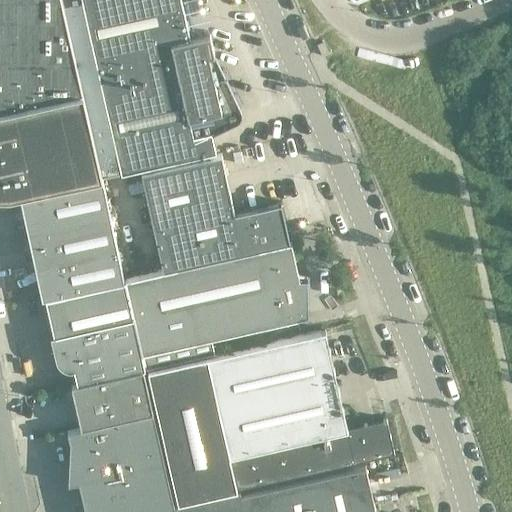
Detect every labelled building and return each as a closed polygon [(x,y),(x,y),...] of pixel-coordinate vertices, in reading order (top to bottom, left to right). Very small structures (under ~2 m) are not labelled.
[(0,0),(0,108),(82,90),(61,0),(0,0)] [(189,37),(180,0),(61,0),(82,90),(101,175),(120,172),(215,151),(211,132),(191,137),(169,41),(189,37)] [(208,32),(189,37),(169,41),(191,137),(211,132),(235,121),(240,113),(240,109),(214,53),(213,53),(208,32)] [(82,90),(0,108),(0,194),(8,195),(17,192),(101,175),(82,90)] [(137,173),(102,181),(109,214),(111,224),(116,246),(123,277),(158,269),(225,254),(288,240),(286,232),(283,217),(280,202),(261,206),(233,213),(226,184),(220,154),(181,163),(137,173)] [(17,192),(33,264),(40,296),(44,295),(123,278),(116,246),(109,214),(101,175),(17,192)] [(163,268),(124,277),(133,315),(181,304),(189,340),(209,336),(307,314),(306,276),(299,277),(290,240),(288,240),(163,268)] [(123,278),(44,295),(52,333),(131,315),(123,278)] [(181,304),(133,315),(141,351),(189,340),(181,304)] [(131,315),(52,333),(49,333),(54,356),(56,359),(57,362),(58,363),(61,365),(65,367),(69,367),(73,367),(76,382),(143,367),(131,315)] [(206,355),(228,455),(347,428),(324,329),(213,354),(206,355)] [(209,336),(189,340),(141,351),(145,369),(206,355),(213,354),(209,336)] [(206,355),(145,369),(143,370),(153,410),(173,503),(235,489),(228,455),(206,355)] [(76,382),(70,383),(80,426),(153,410),(143,370),(143,367),(76,382)] [(80,426),(66,430),(69,443),(67,483),(77,480),(84,511),(138,511),(173,504),(173,503),(153,410),(80,426)] [(347,428),(228,455),(235,489),(393,453),(385,419),(347,428)] [(375,511),(364,465),(302,479),(309,511),(375,511)] [(240,493),(238,493),(242,511),(309,511),(302,479),(240,493)] [(242,511),(238,493),(240,493),(239,489),(175,503),(177,511),(242,511)] [(173,504),(138,511),(177,511),(175,503),(173,504)]
